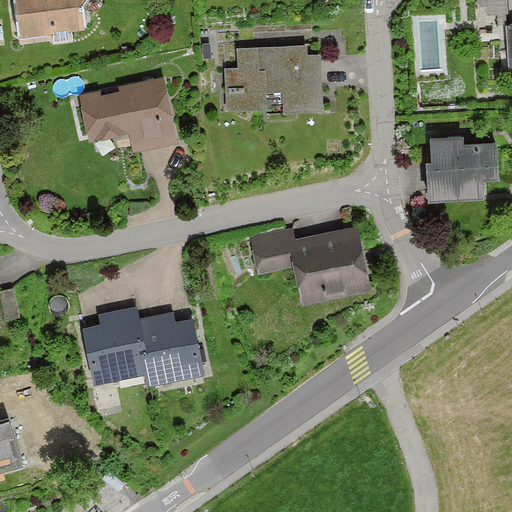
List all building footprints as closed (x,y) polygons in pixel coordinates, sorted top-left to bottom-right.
[(81,0),(14,0),(18,44),(85,38),(81,0)] [(306,43),(241,47),(242,70),(230,71),(232,107),(257,106),(258,121),(321,117),(318,57),(307,58),(306,43)] [(163,74),(82,93),(94,143),(132,134),(136,154),(179,144),(163,74)] [(467,144),(430,145),(431,206),(478,205),(478,190),(498,189),(498,151),(467,152),(467,144)] [(297,234),(257,241),(264,276),(294,270),(301,307),(366,294),(355,237),(300,247),(297,234)] [(23,299),(0,302),(0,350),(30,345),(23,299)] [(144,313),(87,315),(90,377),(146,374),(144,320),(144,313)] [(197,318),(144,320),(146,374),(147,383),(200,381),(197,318)] [(10,427),(0,430),(0,478),(24,471),(10,427)]
